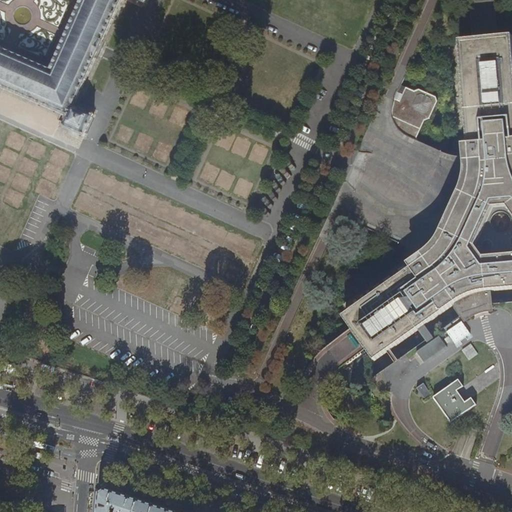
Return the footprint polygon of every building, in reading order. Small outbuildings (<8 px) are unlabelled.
[(0,0),(0,87),(60,115),(58,120),(64,123),(62,126),(84,136),(85,133),(86,133),(93,119),(92,119),(94,115),(75,106),(122,0),(136,0),(144,3),(145,0),(0,0)] [(511,38),(500,39),(476,41),(462,43),(473,144),(468,145),(469,151),(470,156),(470,171),(469,178),(467,183),(466,188),(464,193),(445,234),(442,240),(437,247),(431,252),(424,259),(418,264),(413,268),(415,271),(349,318),(379,361),(422,330),(430,341),(433,345),(423,353),(425,355),(431,364),(453,348),(447,340),(444,337),(440,340),(437,336),(429,325),(459,303),(461,306),(458,308),(464,316),(469,323),(469,324),(474,321),(480,318),(487,315),(493,313),(498,312),(498,310),(497,303),(496,294),(493,294),(492,290),(511,288),(511,38)] [(426,140),(442,100),(404,85),(389,126),(426,140)] [(463,350),(469,361),(479,355),(473,344),(463,350)] [(464,387),(459,380),(434,398),(451,422),(476,405),(472,399),(466,403),(457,391),(464,387)] [(426,384),(419,389),(424,398),(432,394),(426,384)] [(439,478),(434,492),(444,495),(476,506),(486,509),(494,511),(506,511),(510,500),(470,488),(458,484),(439,478)] [(110,484),(105,489),(121,494),(123,488),(110,484)] [(135,511),(139,500),(124,495),(121,494),(105,489),(99,493),(97,511),(135,511)] [(153,505),(139,500),(135,511),(169,511),(170,510),(153,505)]
